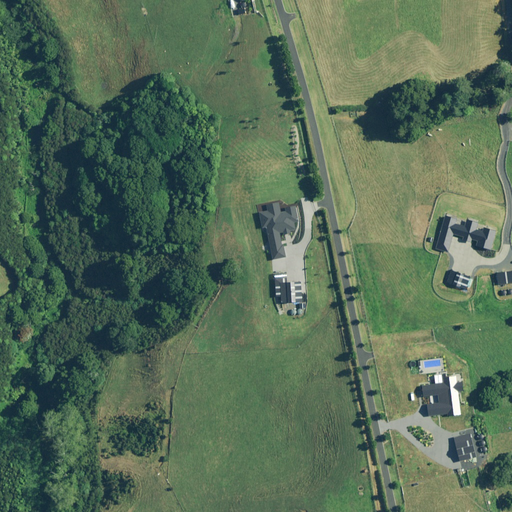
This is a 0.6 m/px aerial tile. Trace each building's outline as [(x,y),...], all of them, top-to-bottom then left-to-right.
[(285,210),(281,211),(279,201),(266,203),(268,209),(259,211),(262,227),(266,226),(273,259),(285,257),(280,232),(283,231),(284,234),(291,232),(290,230),(296,229),(294,221),(299,221),(295,204),(285,206),(285,210)] [(446,214),(436,248),(447,252),(453,233),(464,237),(463,239),(472,242),(472,239),(478,241),(477,244),(491,249),(497,230),(484,226),(483,231),(477,229),(479,222),(467,218),(465,225),(456,223),(458,217),(446,214)] [(452,268),(447,281),(466,289),(471,276),(452,268)] [(511,270),(496,272),(497,284),(511,282),(511,270)] [(282,296),(282,302),(302,301),(301,281),(286,282),(286,278),(275,279),(276,296),(282,296)] [(438,394),(439,402),(427,403),(429,416),(448,414),(448,416),(461,414),(460,408),(458,392),(464,391),(462,381),(457,382),(457,376),(443,377),(443,382),(422,385),(423,396),(438,394)] [(472,433),(454,437),(460,462),(478,458),(472,433)]
